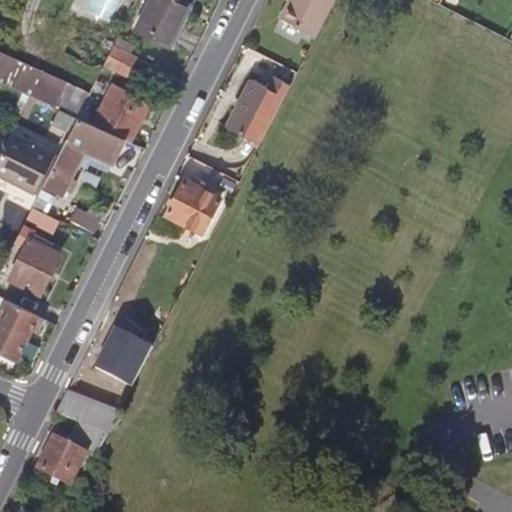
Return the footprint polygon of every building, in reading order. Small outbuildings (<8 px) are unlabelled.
[(185,0),(159,0),(143,33),(175,49),(196,5),(185,0)] [(291,0),(281,20),(317,39),(337,0),(336,0),(291,0)] [(98,96),(0,51),(0,80),(33,95),(86,119),(90,111),(98,96)] [(133,79),(141,62),(120,51),(104,82),(111,86),(118,72),(133,79)] [(233,129),(263,145),(293,85),(281,79),(275,90),(258,81),(233,129)] [(102,117),(90,111),(86,119),(99,125),(101,122),(135,138),(153,102),(118,85),(102,117)] [(129,139),(99,125),(86,119),(51,187),(68,195),(91,147),(120,161),(129,139)] [(63,154),(17,131),(12,140),(0,165),(0,170),(44,191),(63,154)] [(0,165),(12,140),(0,133),(0,165)] [(189,180),(170,216),(206,233),(224,198),(189,180)] [(63,234),(69,222),(41,208),(35,220),(63,234)] [(41,236),(30,230),(23,242),(35,249),(20,280),(53,297),(72,259),(38,242),(41,236)] [(0,341),(24,353),(44,314),(13,298),(0,324),(0,341)] [(96,406),(71,395),(61,414),(87,425),(96,406)] [(87,455),(58,440),(43,471),(72,485),(87,455)] [(291,511),(239,495),(233,511),(291,511)]
